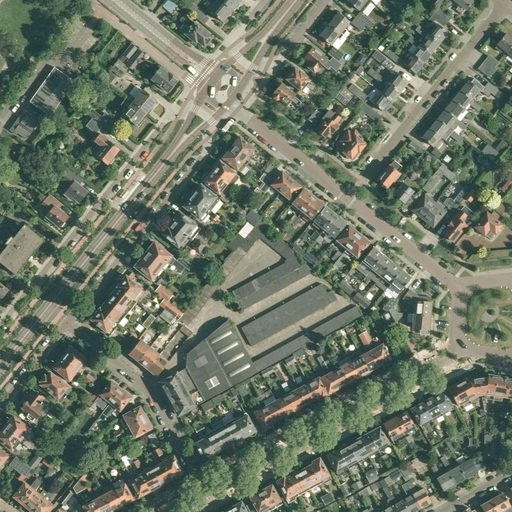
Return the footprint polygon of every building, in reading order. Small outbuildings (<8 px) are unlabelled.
[(63,15),(67,10),(54,0),(44,0),(44,1),(63,15)] [(172,0),(165,6),(173,15),(180,8),(172,0)] [(210,14),(211,15),(222,24),(232,12),(217,0),(207,12),(210,14)] [(217,0),(232,12),(241,0),(240,0),(217,0)] [(371,1),(369,0),(348,0),(347,2),(358,12),(359,10),(362,12),(371,1)] [(450,5),(453,1),(459,5),(455,10),(462,15),(465,10),(466,11),(473,3),(469,0),(445,0),(445,1),(450,5)] [(402,3),(400,7),(399,9),(403,11),(408,5),(404,3),(402,3)] [(204,24),(209,18),(193,5),(186,9),(204,24)] [(438,7),(434,12),(447,23),(452,18),(439,7),(438,7)] [(360,12),(355,18),(365,26),(366,25),(370,29),(375,24),(360,12)] [(419,26),(418,27),(440,44),(448,34),(437,25),(438,25),(434,21),(435,20),(444,27),(447,23),(434,12),(428,20),(432,22),(429,25),(434,29),(430,35),(419,26)] [(338,13),(329,25),(343,36),(347,31),(344,29),(349,22),(338,13)] [(365,26),(355,18),(351,23),(361,31),(365,26)] [(197,42),(204,47),(206,45),(208,45),(210,42),(210,40),(211,39),(195,26),(196,25),(194,24),(193,25),(187,20),(183,25),(185,27),(181,32),(195,44),(197,42)] [(343,36),(329,25),(319,36),(331,45),(337,38),(340,40),(343,36)] [(411,36),(410,36),(432,54),(440,44),(418,27),(415,30),(426,39),(422,45),(411,36)] [(511,38),(506,34),(497,45),(495,48),(501,53),(503,50),(507,53),(511,47),(511,38)] [(414,46),(409,52),(424,64),(432,54),(410,36),(407,40),(414,46)] [(129,59),(137,50),(132,46),(124,55),(129,59)] [(327,53),(332,57),(343,66),(342,65),(345,62),(340,58),(343,55),(333,46),(327,53)] [(304,58),(303,59),(310,65),(307,68),(314,73),(316,70),(318,71),(322,65),(330,71),(332,69),(335,71),(338,67),(340,69),(343,66),(332,57),(329,61),(312,48),(308,52),(306,53),(304,56),(304,58)] [(125,65),(129,68),(131,70),(144,54),(138,49),(125,65)] [(372,55),(381,63),(381,64),(390,71),(395,66),(386,58),(385,59),(376,50),(372,55)] [(424,64),(409,52),(406,56),(410,59),(405,65),(416,74),(424,64)] [(485,60),(481,65),(492,74),(496,69),(494,67),(498,63),(489,55),(485,60)] [(401,66),(404,62),(397,56),(394,61),(401,66)] [(121,78),(129,68),(125,65),(118,59),(110,69),(121,78)] [(492,74),(481,65),(478,69),(489,77),(492,74)] [(148,76),(153,80),(153,81),(168,93),(169,92),(170,93),(174,88),(173,87),(177,82),(158,67),(154,71),(153,70),(148,76)] [(359,67),(355,72),(359,75),(363,70),(359,67)] [(50,117),(75,82),(55,68),(30,103),(50,117)] [(285,79),(301,92),(305,86),(311,91),(315,86),(314,84),(317,80),(313,77),(310,81),(307,79),(307,78),(298,70),(297,71),(295,69),(290,74),(288,74),(285,79)] [(115,74),(110,70),(103,79),(108,83),(115,74)] [(349,71),(344,77),(348,81),(353,74),(349,71)] [(380,74),(379,75),(401,93),(409,83),(398,74),(398,73),(395,71),(392,75),(395,77),(390,83),(385,79),(380,74)] [(375,88),(392,103),(401,93),(379,75),(376,79),(381,83),(377,89),(375,88)] [(468,82),(460,91),(481,108),(482,107),(472,99),(478,91),(472,86),(481,92),(481,91),(488,96),(491,93),(494,96),(499,90),(488,82),(484,87),(474,78),(470,84),(468,82)] [(279,100),(287,106),(291,101),(299,107),(302,109),(304,105),(302,103),(302,104),(294,98),(296,95),(281,84),(272,95),(274,96),(273,97),(273,98),(276,101),(278,100),(279,100)] [(353,84),(348,89),(354,94),(365,103),(370,98),(353,84)] [(354,94),(348,89),(344,85),(338,92),(349,101),(354,94)] [(370,101),(374,104),(373,104),(384,113),(392,103),(375,88),(372,92),(375,94),(370,101)] [(308,102),(313,95),(307,90),(302,98),(308,102)] [(131,96),(129,100),(147,114),(157,102),(143,91),(136,100),(131,96)] [(460,91),(453,100),(474,117),(475,117),(468,111),(467,112),(464,109),(468,103),(478,112),(481,108),(460,91)] [(147,114),(129,100),(126,103),(131,106),(121,119),(128,124),(130,121),(137,127),(136,128),(138,129),(144,121),(143,119),(147,114)] [(453,100),(445,110),(456,118),(461,112),(464,115),(464,116),(471,121),(474,117),(453,100)] [(321,102),(317,108),(322,112),(327,106),(321,102)] [(383,117),(366,103),(360,109),(378,123),(383,117)] [(28,106),(23,113),(10,131),(15,136),(17,133),(27,140),(43,117),(28,106)] [(315,110),(307,119),(312,123),(321,112),(317,109),(316,111),(315,110)] [(336,124),(341,118),(335,113),(333,115),(330,113),(332,111),(330,109),(322,119),(324,120),(316,131),(318,133),(319,135),(321,137),(323,137),(325,139),(330,132),(332,134),(339,126),(336,124)] [(92,118),(92,119),(102,127),(102,126),(110,132),(114,127),(94,110),(89,116),(92,118)] [(445,110),(438,119),(448,127),(452,130),(452,131),(463,139),(464,139),(453,130),(457,125),(463,131),(467,126),(460,121),(456,118),(445,110)] [(102,127),(92,119),(86,126),(96,134),(102,127)] [(438,119),(430,128),(440,137),(448,127),(438,119)] [(440,137),(430,128),(422,138),(433,146),(442,152),(446,146),(442,143),(443,143),(438,140),(440,137)] [(351,159),(353,157),(356,160),(361,153),(359,152),(364,146),(363,144),(364,143),(352,134),(351,135),(348,132),(341,142),(344,144),(340,149),(345,154),(344,155),(349,159),(350,157),(351,159)] [(94,142),(97,144),(102,148),(96,156),(108,166),(109,164),(111,164),(115,160),(114,158),(120,150),(100,134),(94,142)] [(240,138),(231,148),(249,162),(257,152),(240,138)] [(412,140),(408,145),(420,155),(424,150),(412,140)] [(502,153),(508,145),(502,141),(496,148),(502,153)] [(249,162),(231,148),(223,159),(240,173),(249,162)] [(438,158),(442,153),(435,148),(431,152),(438,158)] [(486,155),(494,162),(501,154),(493,148),(486,155)] [(457,150),(451,160),(459,165),(465,155),(457,150)] [(482,155),(478,161),(486,168),(491,163),(482,155)] [(398,172),(402,167),(394,160),(378,181),(387,188),(393,181),(394,182),(400,174),(398,172)] [(220,162),(212,172),(227,184),(228,183),(232,186),(239,177),(235,174),(220,162)] [(263,173),(263,174),(269,178),(277,169),(270,165),(263,173)] [(435,173),(429,180),(425,186),(423,188),(428,192),(440,177),(442,175),(452,183),(456,177),(442,165),(435,173)] [(61,181),(69,188),(64,194),(71,200),(73,198),(79,203),(88,192),(79,185),(84,180),(70,169),(61,181)] [(227,184),(212,172),(204,182),(219,194),(227,184)] [(271,186),(280,193),(291,180),(282,172),(271,186)] [(257,187),(257,188),(260,190),(268,181),(267,180),(269,178),(263,174),(259,179),(262,182),(258,188),(257,187)] [(421,183),(425,186),(429,180),(426,177),(421,183)] [(407,178),(403,183),(394,195),(405,204),(418,187),(407,178)] [(291,180),(280,193),(290,201),(301,188),(291,180)] [(268,181),(260,190),(264,194),(272,184),(268,181)] [(201,186),(193,196),(211,211),(219,201),(201,186)] [(260,190),(257,188),(254,191),(262,197),(263,194),(264,194),(260,190)] [(471,189),(464,198),(470,202),(477,194),(471,189)] [(290,207),(300,215),(314,197),(304,190),(290,207)] [(438,200),(435,204),(422,219),(433,227),(436,223),(437,223),(442,217),(441,216),(448,208),(453,212),(465,196),(460,192),(453,200),(451,198),(446,198),(442,203),(438,200)] [(413,211),(422,219),(435,204),(430,200),(431,198),(426,194),(421,200),(420,199),(415,206),(416,206),(413,211)] [(50,196),(41,207),(50,214),(44,220),(52,226),(53,224),(60,229),(68,218),(59,210),(62,206),(50,196)] [(211,211),(193,196),(184,207),(202,222),(211,211)] [(314,197),(300,215),(309,222),(323,205),(314,197)] [(220,200),(213,211),(219,214),(226,203),(220,200)] [(500,202),(495,208),(502,213),(506,208),(500,202)] [(312,225),(322,233),(336,216),(326,207),(312,225)] [(242,209),(239,213),(245,218),(248,214),(242,209)] [(464,224),(469,218),(460,211),(448,225),(449,226),(443,234),(453,242),(466,226),(464,224)] [(175,221),(172,224),(192,240),(201,229),(180,212),(174,220),(175,221)] [(501,227),(502,225),(496,221),(499,216),(493,212),(490,216),(487,213),(476,227),(477,229),(476,230),(477,233),(480,235),(482,235),(483,233),(491,239),(497,231),(498,231),(501,228),(501,227)] [(220,219),(214,214),(211,217),(217,222),(220,219)] [(336,216),(322,233),(332,241),(346,223),(336,216)] [(298,217),(292,225),(294,227),(300,219),(298,217)] [(273,223),(267,219),(262,225),(268,230),(273,223)] [(256,240),(261,239),(268,230),(257,222),(248,233),(256,240)] [(192,240),(172,224),(169,228),(168,227),(162,235),(182,252),(192,240)] [(8,246),(1,255),(0,256),(0,263),(16,277),(17,276),(17,275),(28,261),(28,262),(29,261),(28,260),(31,257),(32,257),(33,256),(33,255),(44,242),(45,241),(25,225),(14,239),(11,236),(5,243),(8,246)] [(334,243),(345,252),(359,235),(348,226),(334,243)] [(265,242),(272,234),(268,230),(261,239),(265,242)] [(311,237),(316,241),(320,235),(315,231),(311,237)] [(248,233),(244,238),(253,244),(256,240),(248,233)] [(270,245),(276,237),(272,234),(265,242),(270,245)] [(320,235),(316,241),(319,244),(324,239),(320,235)] [(359,235),(345,252),(355,260),(369,243),(359,235)] [(274,249),(281,240),(276,237),(270,245),(274,249)] [(244,238),(241,242),(249,249),(253,244),(244,238)] [(199,239),(196,243),(205,251),(206,249),(204,247),(206,245),(199,239)] [(278,252),(285,244),(281,240),(274,249),(278,252)] [(241,242),(237,247),(245,254),(249,249),(241,242)] [(155,243),(145,255),(162,269),(167,263),(171,266),(176,260),(155,243)] [(196,243),(192,248),(199,253),(200,252),(202,254),(205,251),(196,243)] [(282,256),(289,247),(285,244),(278,252),(282,256)] [(305,253),(295,245),(292,249),(301,257),(305,253)] [(237,247),(233,251),(242,258),(245,254),(237,247)] [(282,256),(286,259),(296,252),(289,247),(282,256)] [(373,247),(360,264),(370,271),(370,272),(383,255),(379,251),(379,250),(375,247),(374,248),(373,247)] [(338,250),(331,259),(336,263),(343,254),(342,254),(338,250)] [(233,251),(230,256),(238,263),(242,258),(233,251)] [(305,264),(296,252),(286,259),(284,263),(289,273),(294,270),(298,268),(303,265),(305,264)] [(314,267),(318,261),(307,252),(302,257),(314,267)] [(336,263),(333,267),(336,269),(338,266),(340,267),(347,258),(343,254),(336,263)] [(162,269),(145,255),(135,268),(156,285),(160,279),(157,276),(162,269)] [(383,255),(370,272),(379,279),(393,263),(392,262),(383,255)] [(189,271),(193,266),(181,256),(176,261),(189,271)] [(230,256),(226,260),(234,267),(238,263),(230,256)] [(226,260),(222,265),(231,272),(234,267),(226,260)] [(209,267),(216,273),(221,266),(214,261),(209,267)] [(289,273),(284,263),(279,266),(284,275),(289,273)] [(308,263),(305,264),(303,265),(308,275),(313,272),(308,263)] [(379,279),(389,287),(402,270),(393,263),(379,279)] [(0,279),(2,282),(9,275),(0,265),(0,279)] [(222,265),(219,269),(227,276),(231,272),(222,265)] [(308,275),(303,265),(298,268),(304,277),(308,275)] [(284,275),(279,266),(275,268),(280,278),(284,275)] [(280,278),(275,268),(270,271),(275,280),(280,278)] [(304,277),(298,268),(294,270),(299,280),(304,277)] [(219,269),(215,274),(223,281),(227,276),(219,269)] [(299,280),(294,270),(289,273),(294,282),(299,280)] [(402,270),(389,287),(398,294),(399,295),(412,279),(402,270)] [(270,283),(275,280),(270,271),(265,274),(270,283)] [(294,282),(289,273),(284,275),(290,285),(294,282)] [(215,274),(212,278),(220,285),(223,281),(215,274)] [(266,285),(270,283),(265,274),(261,276),(266,285)] [(290,285),(284,275),(280,278),(285,287),(290,285)] [(117,287),(118,288),(137,302),(146,292),(126,276),(117,287)] [(266,285),(261,276),(256,279),(261,288),(266,285)] [(212,278),(208,283),(216,290),(220,285),(212,278)] [(285,287),(280,278),(275,280),(280,290),(285,287)] [(261,288),(256,279),(251,281),(256,290),(261,288)] [(280,290),(275,280),(270,283),(275,292),(280,290)] [(256,290),(251,281),(246,284),(251,293),(256,290)] [(208,283),(204,288),(213,294),(216,290),(208,283)] [(275,292),(270,283),(266,285),(271,295),(275,292)] [(327,293),(322,283),(317,286),(322,295),(327,293)] [(0,301),(8,291),(0,284),(0,301)] [(167,302),(173,295),(160,284),(155,291),(167,302)] [(251,293),(246,284),(242,286),(247,296),(251,293)] [(271,295),(266,285),(261,288),(266,298),(271,295)] [(247,296),(242,286),(237,289),(242,298),(247,296)] [(322,295),(317,286),(312,289),(317,298),(322,295)] [(118,288),(109,299),(128,313),(137,302),(118,288)] [(204,288),(201,292),(209,299),(213,294),(204,288)] [(266,298),(261,288),(256,290),(261,300),(266,298)] [(237,301),(242,298),(237,289),(232,291),(235,296),(237,301)] [(317,298),(312,289),(308,291),(313,301),(317,298)] [(410,289),(403,298),(415,309),(414,314),(414,315),(430,316),(432,302),(432,297),(427,297),(427,298),(421,298),(419,296),(410,289)] [(261,300),(256,290),(251,293),(257,303),(261,300)] [(337,300),(332,290),(327,293),(332,302),(337,300)] [(313,301),(308,291),(303,294),(308,303),(313,301)] [(201,292),(197,297),(205,303),(209,299),(201,292)] [(358,292),(353,298),(359,303),(364,297),(358,292)] [(257,303),(251,293),(247,296),(252,305),(257,303)] [(327,305),(332,302),(327,293),(322,295),(327,305)] [(308,303),(303,294),(298,296),(303,306),(308,303)] [(323,307),(327,305),(322,295),(317,298),(323,307)] [(226,300),(229,305),(236,301),(237,301),(235,296),(226,300)] [(247,296),(242,298),(247,308),(252,305),(247,296)] [(303,306),(298,296),(293,299),(298,308),(303,306)] [(197,297),(193,301),(202,308),(205,303),(197,297)] [(364,297),(359,303),(365,308),(370,302),(364,297)] [(242,298),(237,301),(236,301),(239,306),(241,311),(247,308),(242,298)] [(318,310),(323,307),(317,298),(313,301),(318,310)] [(391,298),(382,307),(387,311),(388,310),(392,308),(398,301),(398,300),(395,298),(394,298),(391,298)] [(109,299),(101,309),(119,324),(128,313),(109,299)] [(182,313),(163,299),(159,305),(164,309),(169,312),(175,317),(176,316),(178,318),(182,313)] [(298,308),(293,299),(289,302),(294,311),(298,308)] [(145,309),(148,306),(142,301),(139,305),(145,309)] [(193,301),(190,306),(198,312),(202,308),(193,301)] [(231,310),(239,306),(236,301),(229,305),(231,310)] [(313,313),(318,310),(313,301),(308,303),(313,313)] [(294,311),(289,302),(284,304),(289,314),(294,311)] [(308,315),(313,313),(308,303),(303,306),(308,315)] [(289,314),(284,304),(279,307),(284,316),(289,314)] [(190,306),(186,310),(194,317),(198,312),(190,306)] [(304,318),(308,315),(303,306),(298,308),(304,318)] [(362,315),(357,306),(352,308),(357,318),(362,315)] [(280,319),(284,316),(279,307),(274,309),(280,319)] [(299,320),(304,318),(298,308),(294,311),(299,320)] [(357,318),(352,308),(347,311),(352,320),(357,318)] [(395,310),(392,308),(388,310),(390,313),(396,323),(402,316),(402,313),(399,313),(395,310)] [(119,324),(101,309),(100,309),(91,320),(110,335),(119,324)] [(159,315),(164,318),(169,312),(164,309),(159,315)] [(275,321),(280,319),(274,309),(270,312),(275,321)] [(182,315),(191,321),(194,317),(186,310),(182,315)] [(294,323),(299,320),(294,311),(289,314),(294,323)] [(352,320),(347,311),(342,313),(348,323),(352,320)] [(133,312),(130,316),(136,320),(139,317),(133,312)] [(270,324),(275,321),(270,312),(265,315),(270,324)] [(348,323),(342,313),(338,316),(343,325),(348,323)] [(289,326),(294,323),(289,314),(284,316),(289,326)] [(406,322),(413,322),(413,329),(421,329),(420,333),(428,334),(430,316),(414,315),(414,314),(407,314),(406,322)] [(265,327),(270,324),(265,315),(260,317),(265,327)] [(136,320),(130,316),(128,319),(134,324),(136,320)] [(285,328),(289,326),(284,316),(280,319),(285,328)] [(343,325),(338,316),(333,319),(338,328),(343,325)] [(261,329),(265,327),(260,317),(255,320),(261,329)] [(280,331),(285,328),(280,319),(275,321),(280,331)] [(338,328),(333,319),(328,321),(333,331),(338,328)] [(257,372),(252,363),(228,320),(188,354),(186,368),(176,373),(195,407),(257,372)] [(256,332),(261,329),(255,320),(251,322),(256,332)] [(275,333),(280,331),(275,321),(270,324),(275,333)] [(333,331),(328,321),(323,324),(328,333),(333,331)] [(251,334),(256,332),(251,322),(246,325),(251,334)] [(270,336),(275,333),(270,324),(265,327),(270,336)] [(328,333),(323,324),(319,327),(324,336),(328,333)] [(183,325),(179,330),(189,337),(192,332),(183,325)] [(246,337),(251,334),(246,325),(241,328),(246,337)] [(266,339),(270,336),(265,327),(261,329),(266,339)] [(324,336),(319,327),(314,329),(319,338),(324,336)] [(261,341),(266,339),(261,329),(256,332),(261,341)] [(319,338),(314,329),(309,332),(314,341),(319,338)] [(369,345),(373,343),(366,330),(362,333),(365,339),(369,345)] [(256,344),(261,341),(256,332),(251,334),(256,344)] [(314,341),(309,332),(304,334),(309,344),(314,341)] [(128,349),(137,338),(132,334),(122,345),(128,349)] [(251,346),(256,344),(251,334),(246,337),(251,346)] [(309,344),(304,334),(300,337),(305,346),(309,344)] [(305,346),(300,337),(295,340),(300,349),(302,348),(305,346)] [(300,349),(295,340),(290,342),(295,351),(300,349)] [(130,354),(139,362),(150,348),(141,341),(130,354)] [(295,351),(290,342),(285,345),(290,354),(292,353),(295,351)] [(383,344),(373,350),(381,366),(386,363),(387,366),(392,363),(390,361),(392,360),(387,352),(388,350),(386,346),(384,346),(383,344)] [(290,354),(285,345),(280,347),(286,357),(290,354)] [(67,352),(63,358),(81,373),(90,362),(69,346),(66,351),(67,352)] [(286,357),(280,347),(276,350),(281,359),(286,357)] [(150,348),(139,362),(148,369),(159,355),(150,348)] [(292,353),(293,355),(294,358),(304,352),(302,348),(300,349),(295,351),(292,353)] [(281,359),(276,350),(271,353),(276,362),(281,359)] [(373,350),(362,356),(371,371),(381,366),(373,350)] [(276,362),(271,353),(266,355),(271,364),(276,362)] [(159,355),(148,369),(157,377),(168,363),(159,355)] [(271,364),(266,355),(261,358),(266,367),(271,364)] [(288,366),(296,361),(294,358),(293,355),(284,360),(288,366)] [(321,355),(317,357),(321,364),(324,370),(328,367),(325,362),(321,355)] [(362,356),(352,362),(360,377),(364,375),(365,376),(370,373),(369,372),(371,371),(362,356)] [(81,373),(63,358),(60,361),(59,360),(54,367),(73,383),(81,373)] [(266,367),(261,358),(257,360),(262,370),(266,367)] [(262,370),(257,360),(252,363),(257,372),(262,370)] [(352,362),(341,367),(350,383),(360,377),(352,362)] [(261,373),(264,377),(274,371),(272,367),(261,373)] [(341,367),(331,373),(340,388),(343,387),(343,388),(349,385),(348,384),(350,383),(341,367)] [(67,395),(71,390),(51,373),(47,378),(45,376),(41,382),(43,383),(42,385),(59,399),(64,392),(67,395)] [(195,407),(176,373),(160,382),(179,415),(195,407)] [(320,379),(329,395),(330,395),(334,393),(334,392),(340,388),(331,373),(326,376),(325,376),(320,379)] [(485,377),(479,378),(481,395),(485,394),(485,398),(493,399),(496,376),(489,375),(489,379),(486,378),(486,377),(485,377)] [(493,399),(501,401),(502,397),(506,397),(509,378),(503,377),(503,376),(499,376),(498,377),(496,376),(493,399)] [(319,378),(309,383),(317,399),(321,398),(322,400),(329,396),(329,395),(320,379),(319,377),(319,378)] [(468,378),(460,383),(472,403),(479,399),(477,396),(481,395),(479,378),(473,379),(472,380),(472,381),(470,382),(468,378)] [(90,407),(93,403),(102,410),(108,401),(110,403),(102,413),(98,417),(99,417),(121,390),(109,380),(105,386),(106,388),(101,394),(97,391),(86,404),(90,407)] [(309,383),(298,389),(307,405),(309,406),(313,404),(313,402),(317,399),(309,383)] [(454,386),(449,389),(458,406),(463,403),(465,407),(472,403),(460,383),(459,384),(457,383),(454,384),(454,386)] [(242,384),(237,387),(240,393),(242,397),(247,394),(242,384)] [(240,393),(237,387),(228,391),(232,398),(240,393)] [(298,389),(288,395),(296,411),(299,409),(301,410),(305,408),(305,406),(307,405),(298,389)] [(121,390),(99,417),(103,420),(106,416),(107,417),(115,407),(120,411),(131,398),(121,390)] [(46,406),(48,403),(45,400),(46,399),(38,392),(37,393),(33,391),(29,396),(31,397),(20,410),(27,416),(27,418),(32,422),(35,418),(37,420),(47,407),(46,406)] [(292,414),(296,411),(288,395),(286,396),(284,392),(280,394),(282,398),(277,401),(287,418),(291,416),(292,414)] [(445,392),(433,398),(443,415),(454,409),(445,392)] [(217,396),(212,399),(215,405),(220,402),(217,396)] [(263,402),(263,401),(260,396),(255,398),(258,405),(263,402)] [(433,398),(423,403),(433,421),(443,415),(433,398)] [(213,403),(211,399),(201,405),(201,406),(203,409),(213,403)] [(287,418),(277,401),(266,407),(275,423),(278,421),(280,421),(287,418)] [(433,421),(423,403),(412,409),(422,427),(433,421)] [(142,406),(124,416),(121,419),(126,429),(146,418),(144,414),(146,413),(142,406)] [(271,425),(275,423),(266,407),(255,413),(265,431),(272,427),(271,425)] [(407,412),(395,418),(404,434),(415,428),(407,412)] [(241,417),(236,419),(246,437),(249,436),(251,436),(252,436),(255,435),(255,433),(257,433),(246,414),(241,417)] [(14,417),(5,428),(20,440),(20,439),(24,442),(24,443),(30,448),(31,448),(37,453),(40,449),(30,440),(35,434),(14,417)] [(146,418),(126,429),(132,439),(153,428),(150,421),(148,422),(146,418)] [(404,434),(395,418),(384,424),(393,440),(404,434)] [(236,419),(225,425),(235,443),(236,443),(237,443),(240,441),(240,440),(246,437),(236,419)] [(222,421),(212,426),(215,431),(225,449),(226,449),(230,447),(230,446),(235,443),(225,425),(225,426),(222,421)] [(373,431),(370,433),(380,451),(390,445),(380,427),(379,428),(378,426),(372,429),(373,431)] [(20,440),(5,428),(0,434),(0,440),(12,450),(20,440)] [(215,431),(204,437),(214,455),(225,449),(215,431)] [(153,446),(159,443),(154,433),(148,436),(153,446)] [(360,436),(359,439),(369,457),(380,451),(370,433),(365,436),(363,435),(360,436)] [(410,434),(405,437),(408,443),(413,440),(410,434)] [(214,455),(204,437),(193,443),(203,461),(205,460),(206,461),(206,462),(207,462),(207,461),(208,461),(209,461),(210,460),(211,459),(210,457),(214,455)] [(408,443),(405,437),(400,440),(403,446),(408,443)] [(353,442),(349,444),(359,462),(369,457),(359,439),(358,439),(356,438),(353,440),(353,442)] [(445,441),(452,454),(457,448),(445,441)] [(483,442),(482,457),(483,458),(490,459),(491,443),(483,442)] [(342,448),(338,450),(348,468),(353,465),(359,462),(349,444),(348,445),(346,444),(342,446),(342,448)] [(473,456),(474,446),(469,446),(462,450),(473,456)] [(333,451),(327,454),(328,456),(338,474),(339,476),(346,472),(345,470),(348,468),(338,450),(334,453),(333,451)] [(455,460),(459,467),(460,466),(466,477),(477,471),(482,468),(476,459),(472,462),(471,460),(466,463),(463,457),(465,456),(461,450),(457,452),(460,457),(455,460)] [(173,454),(161,461),(171,479),(183,473),(173,454)] [(423,455),(412,461),(417,470),(428,464),(423,455)] [(48,457),(42,463),(51,470),(56,464),(48,457)] [(314,463),(310,465),(320,483),(324,481),(325,483),(332,479),(320,458),(313,462),(314,463)] [(442,461),(448,473),(449,472),(455,484),(466,477),(460,466),(459,467),(453,470),(446,458),(442,461)] [(138,459),(133,461),(137,468),(142,465),(138,459)] [(37,464),(31,460),(27,465),(28,466),(33,470),(37,464)] [(27,478),(33,470),(22,461),(16,469),(27,478)] [(161,461),(150,467),(160,485),(171,479),(161,461)] [(399,468),(404,477),(408,475),(409,475),(416,471),(410,461),(399,468)] [(310,465),(299,471),(309,489),(320,483),(310,465)] [(150,467),(140,472),(150,491),(160,485),(150,467)] [(389,476),(392,481),(402,475),(398,468),(387,473),(389,476)] [(125,483),(115,489),(124,505),(134,499),(130,492),(134,489),(129,479),(124,471),(120,473),(125,483)] [(299,471),(289,477),(299,495),(309,489),(299,471)] [(129,479),(134,489),(139,497),(150,491),(140,472),(129,479)] [(449,472),(448,473),(438,478),(445,490),(455,484),(449,472)] [(377,474),(369,479),(371,483),(379,478),(377,474)] [(389,476),(378,481),(381,486),(383,489),(389,499),(396,511),(410,511),(403,500),(397,504),(387,487),(393,483),(392,481),(389,476)] [(284,477),(277,481),(288,502),(296,498),(295,497),(299,495),(289,477),(285,479),(284,477)] [(14,497),(24,504),(34,492),(34,491),(41,482),(36,478),(29,487),(25,484),(14,497)] [(411,480),(406,483),(421,508),(431,502),(423,488),(417,492),(411,480)] [(371,492),(381,486),(378,481),(368,487),(371,492)] [(408,497),(403,500),(410,511),(414,511),(421,508),(406,483),(401,485),(408,497)] [(266,489),(261,492),(271,510),(278,506),(282,504),(272,486),(271,486),(269,485),(267,486),(266,487),(266,489)] [(341,488),(346,496),(350,494),(345,485),(341,488)] [(368,487),(362,490),(365,495),(371,492),(368,487)] [(64,506),(73,494),(67,489),(58,502),(64,506)] [(115,489),(104,495),(113,511),(124,505),(115,489)] [(34,492),(24,504),(33,511),(51,490),(50,490),(43,499),(34,492)] [(51,490),(33,511),(48,511),(53,506),(47,502),(54,493),(51,490)] [(252,497),(250,498),(257,511),(267,511),(271,510),(261,492),(257,494),(256,494),(254,493),(252,495),(252,497)] [(504,493),(493,500),(499,511),(511,511),(511,506),(510,508),(509,507),(511,506),(504,493)] [(104,495),(94,501),(100,511),(110,511),(113,511),(104,495)] [(330,502),(327,496),(322,498),(326,505),(330,502)] [(389,508),(383,511),(382,511),(396,511),(389,499),(386,500),(388,503),(386,503),(389,508)] [(499,511),(493,500),(482,506),(484,511),(499,511)] [(100,511),(94,501),(83,507),(85,511),(100,511)] [(235,506),(230,509),(232,511),(246,511),(241,502),(240,503),(238,502),(235,504),(235,506)] [(249,511),(256,511),(251,503),(246,506),(249,511)]
